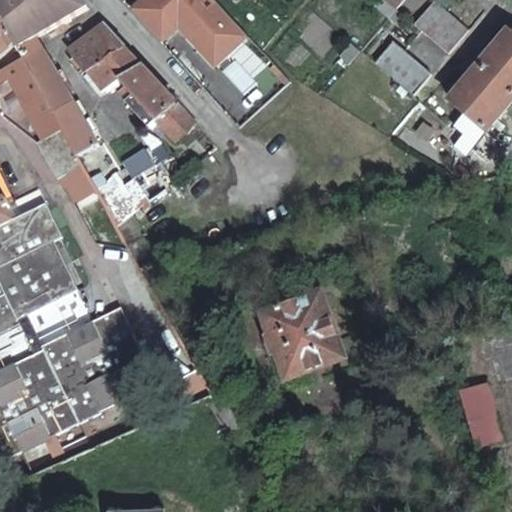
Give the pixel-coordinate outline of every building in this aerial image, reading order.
[(88,10),(78,0),(0,0),(0,17),(14,44),(17,49),(36,38),(37,41),(88,10)] [(148,0),(133,15),(161,46),(179,31),(184,37),(189,32),(208,52),(235,27),(211,0),(148,0)] [(395,13),(405,0),(385,0),(383,3),(395,13)] [(374,10),(388,21),(395,13),(383,3),(381,1),(374,10)] [(447,56),(466,33),(433,5),(414,28),(447,56)] [(397,29),(404,20),(395,13),(388,21),(397,29)] [(0,55),(14,44),(0,17),(0,55)] [(507,33),(511,27),(507,23),(490,43),(495,48),(507,33)] [(189,32),(184,37),(215,70),(247,40),(235,27),(208,52),(189,32)] [(124,49),(104,28),(71,52),(87,75),(124,49)] [(485,134),(511,101),(511,37),(507,33),(495,48),(448,104),(458,112),(463,115),(485,134)] [(17,49),(24,62),(30,75),(51,64),(37,41),(36,38),(17,49)] [(375,66),(412,98),(430,77),(393,45),(375,66)] [(124,49),(87,75),(102,95),(119,84),(118,83),(141,68),(124,49)] [(57,180),(83,167),(81,164),(80,165),(76,158),(30,75),(24,62),(0,72),(0,84),(10,81),(43,142),(38,145),(57,180)] [(30,75),(76,158),(98,146),(51,64),(30,75)] [(118,83),(119,84),(123,89),(155,124),(176,106),(141,68),(118,83)] [(155,124),(123,89),(118,93),(149,129),(155,124)] [(474,146),(485,134),(463,115),(452,127),(461,135),(474,146)] [(173,149),(196,128),(185,116),(162,136),(173,149)] [(192,163),(211,144),(199,132),(180,149),(192,163)] [(463,158),(474,146),(461,135),(451,148),(463,158)] [(149,150),(160,165),(169,157),(158,143),(149,150)] [(160,165),(171,181),(182,172),(171,156),(169,157),(160,165)] [(101,198),(115,223),(131,214),(117,190),(101,198)] [(129,401),(158,387),(121,310),(91,324),(92,326),(68,338),(67,336),(43,347),(28,318),(77,292),(56,246),(64,241),(47,207),(13,223),(0,196),(0,337),(19,328),(34,357),(0,374),(0,464),(101,416),(100,413),(128,399),(129,401)] [(344,359),(321,295),(265,317),(289,381),(344,359)] [(505,442),(490,387),(463,395),(478,449),(505,442)]
